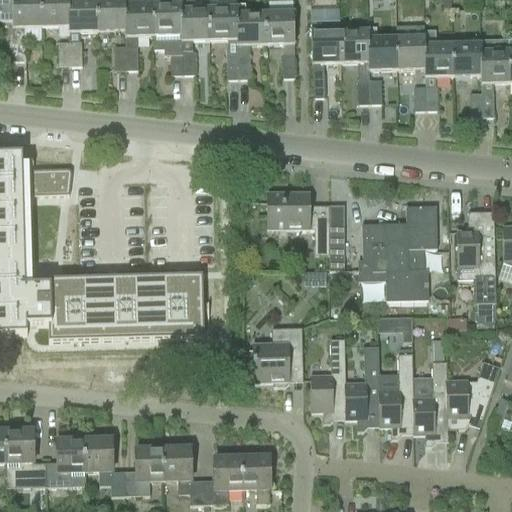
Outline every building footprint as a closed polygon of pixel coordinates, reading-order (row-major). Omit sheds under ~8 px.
[(12,43),(11,0),(0,0),(0,27),(1,27),(1,43),(2,67),(13,67),(12,43)] [(35,0),(12,1),(11,0),(12,43),(13,67),(25,67),(24,42),(23,42),(23,33),(35,32),(35,16),(45,16),(44,0),(35,0)] [(68,31),(67,0),(44,0),(45,16),(35,16),(35,32),(68,31)] [(67,0),(68,31),(78,31),(78,37),(91,36),(91,20),(101,20),(100,4),(95,4),(95,0),(67,0)] [(95,0),(95,4),(100,4),(101,20),(91,20),(91,36),(124,36),(123,4),(123,0),(95,0)] [(123,0),(123,4),(124,36),(124,42),(125,52),(125,76),(137,76),(136,52),(136,42),(147,41),(147,25),(157,25),(156,9),(133,9),(132,0),(123,0)] [(180,15),(180,47),(190,46),(203,46),(203,30),(213,30),(212,14),(208,14),(207,2),(179,3),(179,8),(180,15)] [(442,6),(440,6),(440,12),(450,12),(450,3),(442,4),(442,6)] [(180,47),(180,15),(179,8),(156,9),(157,25),(147,25),(147,41),(152,41),(153,55),(163,55),(163,61),(169,61),(169,81),(181,80),(181,56),(180,47)] [(213,30),(203,30),(203,46),(226,45),(226,53),(225,53),(225,61),(226,85),(236,85),(237,85),(236,52),(236,45),(236,19),(236,13),(235,13),(212,14),(213,30)] [(269,34),(259,35),(259,50),(282,50),(293,49),(292,21),(292,18),(268,19),(269,34)] [(236,19),(236,45),(236,52),(237,85),(249,84),(249,60),(248,51),(259,50),(259,35),(269,34),(268,19),(244,19),(236,19)] [(339,27),(310,27),(310,37),(311,69),(311,80),(312,103),(324,103),(323,79),(322,69),(334,69),(334,53),(344,52),(343,36),(343,26),(339,27)] [(423,74),(422,36),(422,30),(394,31),(395,43),(400,43),(400,59),(390,59),(391,75),(423,74)] [(434,35),(422,36),(423,74),(423,83),(434,82),(435,82),(446,82),(446,67),(456,66),(456,51),(435,51),(434,35)] [(344,52),(334,53),(334,69),(357,68),(357,86),(356,86),(356,110),(368,110),(367,86),(367,76),(366,44),(366,36),(344,36),(344,52)] [(367,76),(391,75),(390,59),(400,59),(400,43),(395,43),(366,44),(367,76)] [(511,45),(507,46),(507,58),(511,58),(511,61),(511,73),(502,74),(503,89),(511,88),(511,45)] [(479,46),(477,46),(478,50),(479,50),(480,81),(479,81),(479,99),(480,99),(481,123),(493,123),(492,99),(491,99),(491,89),(503,89),(502,74),(511,73),(511,61),(511,58),(507,58),(507,46),(479,46)] [(57,71),(69,71),(68,47),(57,47),(57,71)] [(69,71),(81,71),(80,47),(68,47),(69,71)] [(456,66),(446,67),(446,82),(479,81),(480,81),(479,50),(478,50),(456,51),(456,66)] [(113,76),(125,76),(125,52),(113,52),(113,76)] [(181,80),(193,80),(193,56),(181,56),(181,80)] [(282,60),(281,60),(282,84),(294,83),(293,59),(282,60)] [(368,110),(374,110),(380,109),(379,85),(374,86),(367,86),(368,110)] [(434,92),(424,93),(424,116),(436,116),(436,92),(434,92)] [(423,93),(412,93),(413,117),(424,116),(424,93),(423,93)] [(479,99),(468,100),(469,123),(481,123),(480,99),(479,99)] [(21,160),(0,160),(0,341),(23,341),(25,341),(26,341),(26,331),(27,331),(35,331),(37,331),(47,331),(47,347),(47,348),(72,347),(76,347),(123,346),(127,346),(174,344),(178,344),(203,343),(202,309),(201,281),(176,281),(172,281),(125,283),(121,283),(75,284),(70,284),(67,284),(59,285),(58,285),(50,285),(46,285),(46,291),(43,291),(31,292),(29,292),(25,292),(21,171),(21,162),(21,160)] [(66,175),(28,176),(28,202),(68,201),(70,179),(70,178),(69,177),(69,176),(67,175),(66,175)] [(309,235),(309,211),(309,199),(265,199),(265,221),(270,221),(270,235),(290,235),(309,235)] [(422,276),(422,255),(435,255),(435,213),(404,213),(405,229),(360,230),(362,283),(384,282),(385,307),(427,306),(426,276),(422,276)] [(495,309),(493,217),(467,217),(467,237),(455,237),(457,285),(472,285),(472,309),(473,309),(473,327),(493,326),(493,309),(495,309)] [(511,288),(511,231),(501,232),(502,268),(511,268),(511,284),(511,288)] [(328,234),(313,234),(313,235),(313,261),(328,261),(328,234)] [(343,234),(328,234),(328,261),(328,276),(343,276),(343,234)] [(446,309),(437,310),(437,321),(446,321),(446,309)] [(288,388),(287,370),(301,370),(301,333),(271,334),(271,350),(251,350),(252,388),(272,388),(272,393),(284,392),(288,388)] [(329,381),(309,382),(310,418),(321,418),(322,430),(328,430),(332,425),(331,417),(343,417),(344,417),(344,389),(344,345),(343,345),(329,345),(329,381)] [(442,345),(430,345),(430,356),(442,356),(442,345)] [(344,417),(343,417),(344,426),(355,425),(356,437),(362,437),(366,433),(365,425),(377,425),(378,425),(378,397),(378,382),(378,352),(377,352),(363,352),(364,389),(344,389),(344,417)] [(378,425),(377,425),(378,433),(389,433),(390,445),(396,445),(400,441),(400,433),(411,432),(413,432),(412,404),(413,404),(412,360),(411,360),(411,354),(398,354),(398,360),(397,360),(397,381),(397,397),(378,397),(378,425)] [(446,387),(445,387),(445,423),(446,423),(447,435),(457,434),(463,434),(467,430),(467,422),(470,422),(481,426),(498,373),(482,367),(475,387),(466,387),(446,387)] [(413,432),(411,432),(412,440),(413,440),(423,440),(424,452),(430,452),(434,448),(433,440),(446,440),(447,440),(447,435),(446,423),(445,423),(445,387),(446,387),(445,368),(444,368),(435,368),(431,368),(431,404),(413,404),(412,404),(413,432)] [(495,416),(490,430),(498,432),(502,419),(495,416)] [(45,493),(44,469),(32,469),(31,435),(4,436),(5,468),(5,481),(19,481),(20,487),(31,487),(31,493),(45,493)] [(111,477),(110,444),(83,445),(84,477),(97,477),(98,491),(109,491),(110,502),(124,502),(123,477),(111,477)] [(45,493),(84,491),(84,477),(83,445),(56,445),(56,468),(44,469),(45,493)] [(190,487),(189,453),(161,454),(162,486),(176,486),(176,500),(188,500),(188,511),(202,510),(201,486),(190,487)] [(124,502),(148,501),(148,486),(162,486),(161,454),(134,454),(135,477),(123,477),(124,502)] [(269,509),(268,462),(240,463),(241,494),(255,494),(256,509),(269,509)] [(202,510),(227,510),(227,495),(241,494),(240,463),(213,463),(213,486),(201,486),(202,510)]
